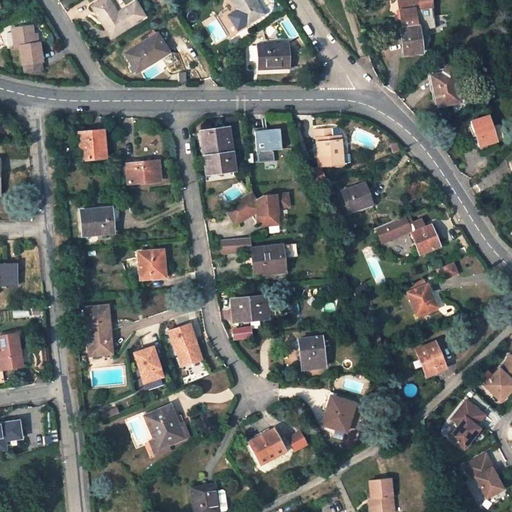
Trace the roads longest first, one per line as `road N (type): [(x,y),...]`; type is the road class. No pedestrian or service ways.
road 1 (residential): [(265,511),(398,436),(511,321)]
road 2 (residential): [(174,100),(212,322),(256,395)]
road 3 (unclassified): [(363,101),(407,131),(511,267)]
road 4 (unclassified): [(174,100),(363,101)]
road 5 (unclassified): [(46,228),(61,390)]
road 6 (unclassified): [(40,100),(46,228)]
road 7 (unclassified): [(61,390),(75,511)]
road 8 (residential): [(48,0),(114,101)]
road 9 (residential): [(298,0),(363,101)]
